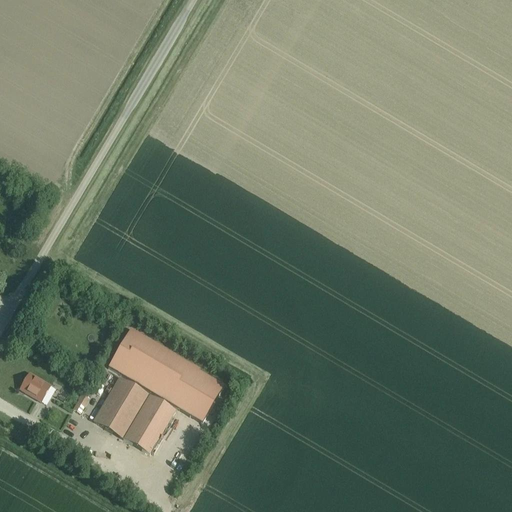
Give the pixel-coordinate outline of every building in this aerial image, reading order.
[(76,326),(83,319),(73,309),(66,317),(76,326)] [(95,341),(100,327),(89,324),(85,338),(95,341)] [(108,369),(202,425),(223,389),(130,333),(108,369)] [(44,398),(47,400),(50,394),(47,393),(50,388),(29,375),(20,391),(41,404),(44,398)] [(151,399),(126,385),(120,381),(119,380),(93,423),(125,442),(151,399)] [(81,396),(72,411),(80,417),(90,401),(81,396)] [(175,414),(151,399),(125,442),(149,456),(175,414)]
